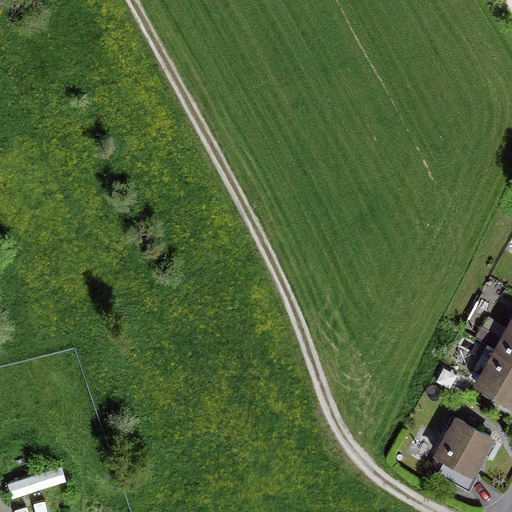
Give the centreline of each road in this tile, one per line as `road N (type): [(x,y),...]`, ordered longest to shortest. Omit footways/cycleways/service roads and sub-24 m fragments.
road 1 (residential): [(437,511),(379,474),(341,433),(203,350),(145,327),(72,316),(0,335)]
road 2 (track): [(341,433),(245,215),(127,0)]
